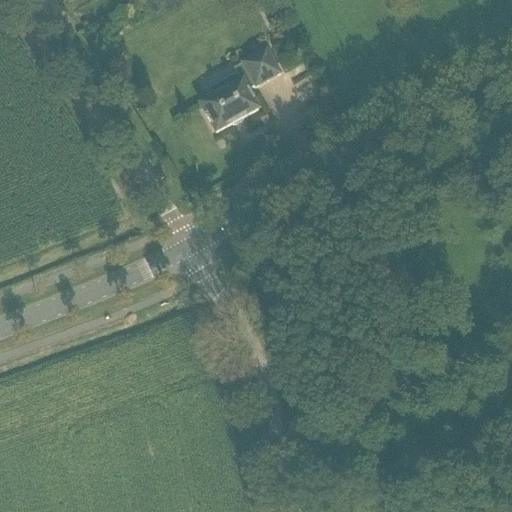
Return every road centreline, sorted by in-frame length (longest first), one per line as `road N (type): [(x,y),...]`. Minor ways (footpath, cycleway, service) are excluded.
road 1 (tertiary): [(186,249),(511,79)]
road 2 (unclassified): [(186,249),(26,0)]
road 3 (unclassified): [(287,511),(269,400),(239,314),(186,249)]
road 4 (tertiary): [(0,332),(186,249)]
